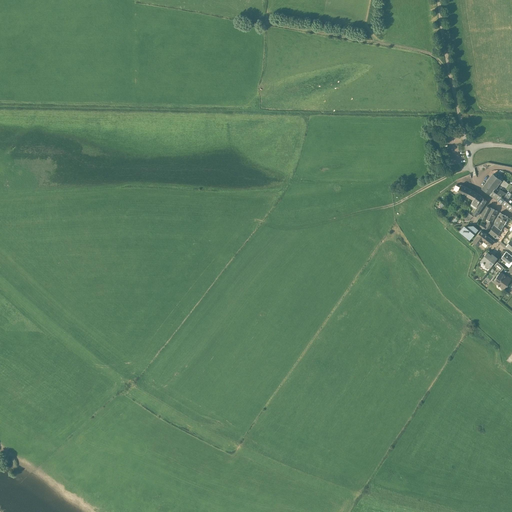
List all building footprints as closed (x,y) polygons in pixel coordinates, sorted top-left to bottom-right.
[(501,180),(493,174),(488,181),(496,187),(501,180)] [(496,187),(488,181),(482,189),(490,195),(495,189),(496,187)] [(470,189),(461,185),(460,186),(458,191),(462,193),(467,195),(470,189)] [(497,187),(496,190),(495,189),(490,195),(498,200),(501,196),(504,193),(504,192),(499,188),(497,187)] [(478,193),(470,189),(467,195),(474,199),(478,193)] [(482,197),(478,193),(474,199),(479,202),(482,197)] [(503,198),(501,196),(498,200),(502,203),(507,198),(509,199),(511,197),(509,196),(507,194),(506,194),(503,198)] [(511,197),(509,199),(507,198),(502,203),(506,206),(511,211),(511,209),(511,194),(511,195),(511,197)] [(487,201),(482,197),(479,202),(477,205),(478,206),(482,208),(487,201)] [(478,206),(473,213),(477,216),(482,208),(478,206)] [(487,206),(481,217),(485,219),(485,218),(491,208),(487,206)] [(497,211),(491,208),(485,218),(492,221),(497,211)] [(508,217),(500,213),(494,223),(502,229),(503,226),(508,217)] [(511,228),(511,219),(508,217),(503,226),(511,231),(511,228)] [(488,221),(486,225),(481,223),(479,226),(487,232),(492,223),(488,221)] [(474,225),(465,225),(464,225),(459,231),(470,240),(478,229),(474,225)] [(501,231),(495,226),(492,227),(489,233),(496,238),(501,231)] [(502,229),(501,230),(501,231),(496,238),(511,251),(511,239),(507,236),(511,231),(503,226),(502,229)] [(494,241),(481,230),(473,241),(479,245),(483,240),(490,246),(494,241)] [(492,256),(488,252),(481,261),(483,262),(482,264),(483,265),(484,263),(489,267),(497,258),(493,255),(492,256)] [(511,259),(511,256),(506,252),(502,257),(509,263),(511,259)] [(504,268),(497,262),(494,266),(501,271),(504,268)] [(507,277),(500,272),(494,281),(498,284),(498,286),(500,286),(504,289),(506,286),(506,285),(506,284),(509,280),(509,279),(507,278),(507,277)]
